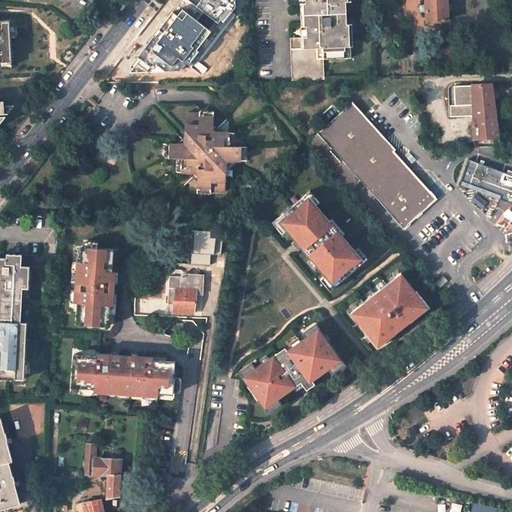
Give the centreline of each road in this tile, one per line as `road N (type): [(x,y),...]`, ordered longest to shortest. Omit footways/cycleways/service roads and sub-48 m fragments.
road 1 (secondary): [(0,182),(141,0)]
road 2 (secondary): [(511,275),(346,410)]
road 3 (secondary): [(346,410),(252,464),(192,511)]
road 4 (secondary): [(383,400),(511,299)]
road 5 (secondary): [(383,400),(439,372),(511,313)]
road 6 (secondary): [(211,511),(338,428)]
road 7 (residential): [(395,458),(511,490)]
